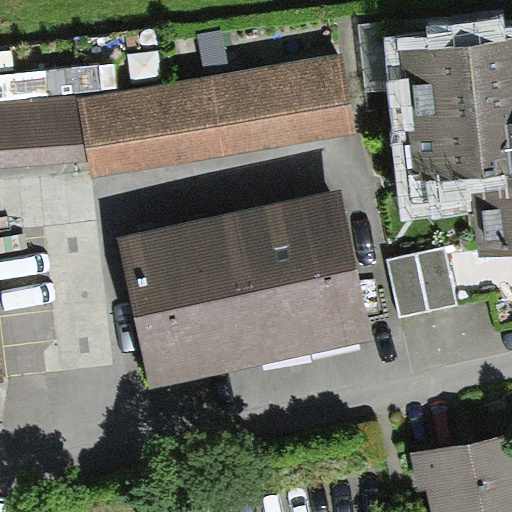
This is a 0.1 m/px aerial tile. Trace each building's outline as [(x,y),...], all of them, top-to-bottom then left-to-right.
[(511,28),(397,40),(415,216),(476,210),(480,255),(511,251),(511,28)] [(340,55),(80,99),(90,161),(93,175),(354,132),(340,55)] [(0,166),(90,161),(80,99),(0,104),(0,166)] [(345,190),(118,238),(150,387),(376,338),(345,190)] [(444,248),(388,261),(401,317),(457,305),(444,248)] [(511,511),(511,430),(411,454),(424,511),(511,511)]
